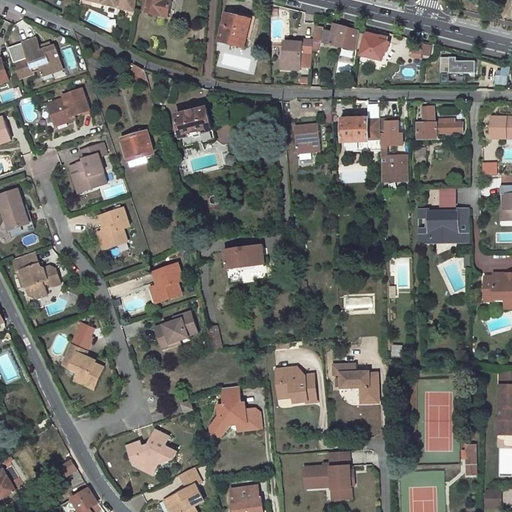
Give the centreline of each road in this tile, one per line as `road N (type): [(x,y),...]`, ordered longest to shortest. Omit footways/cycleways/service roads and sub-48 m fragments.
road 1 (residential): [(11,0),(152,66),(227,87),(511,95)]
road 2 (residential): [(0,291),(91,474),(122,511)]
